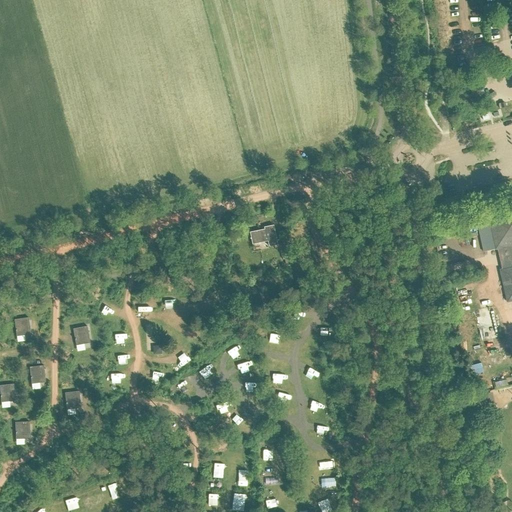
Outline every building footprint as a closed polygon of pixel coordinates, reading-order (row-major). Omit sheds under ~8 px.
[(511,211),(488,217),(495,249),(497,249),(502,269),(500,270),(507,302),(511,300),(511,211)] [(488,214),(475,216),(483,252),(495,249),(488,217),(488,214)] [(265,229),(250,232),(253,244),(268,241),(269,246),(278,245),(274,225),(264,227),(265,229)] [(279,244),(283,260),(289,259),(286,243),(279,244)] [(143,312),(147,305),(139,300),(135,306),(143,312)] [(27,318),(15,320),(17,336),(29,334),(27,318)] [(85,327),(73,329),(76,345),(89,343),(85,327)] [(157,353),(169,364),(175,357),(163,346),(157,353)] [(135,362),(139,373),(147,370),(143,360),(135,362)] [(42,366),(30,368),(32,384),(44,382),(42,366)] [(12,384),(0,385),(2,402),(14,401),(12,384)] [(65,393),(67,409),(79,408),(77,391),(65,393)] [(492,392),(479,395),(484,417),(497,414),(492,392)] [(28,422),(16,422),(16,439),(29,439),(28,422)]
